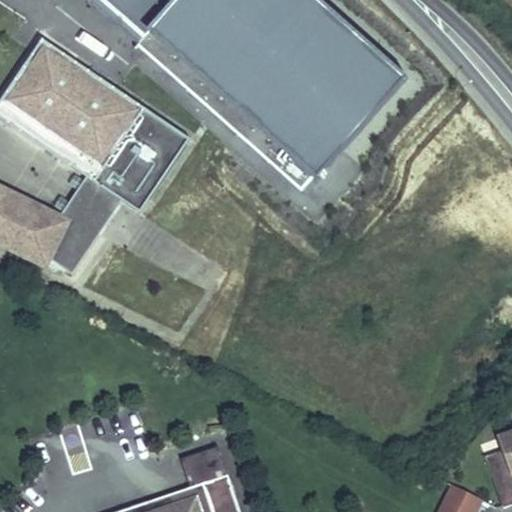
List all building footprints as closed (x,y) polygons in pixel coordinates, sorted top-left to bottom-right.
[(316,181),(403,82),(311,0),(103,0),(143,34),(136,47),(303,189),(311,179),(316,181)] [(0,183),(0,242),(49,266),(52,258),(77,274),(126,200),(144,212),(194,138),(45,38),(0,103),(0,115),(88,175),(63,214),(0,183)] [(511,497),(511,425),(476,439),(501,502),(511,497)] [(196,481),(102,511),(247,511),(223,440),(186,452),(196,481)] [(473,511),(480,498),(446,481),(431,511),(473,511)]
